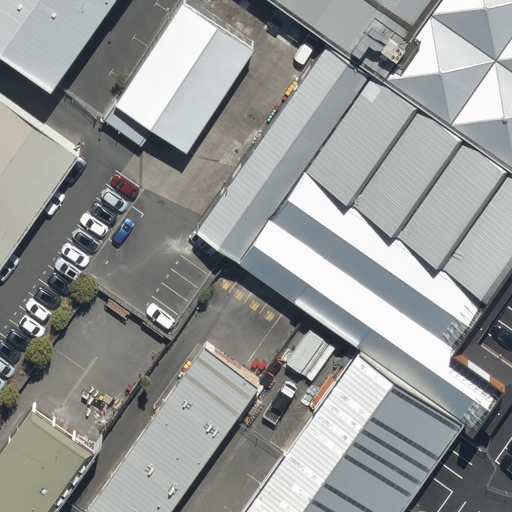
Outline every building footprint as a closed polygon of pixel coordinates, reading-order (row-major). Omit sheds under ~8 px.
[(112,0),(0,0),(0,33),(60,75),(112,0)] [(246,38),(189,0),(177,0),(114,92),(179,136),(246,38)] [(511,0),(285,0),(332,35),(511,158),(511,0)] [(449,341),(511,249),(511,158),(332,35),(200,226),(230,246),(239,252),(297,292),(360,335),(471,411),(496,374),(449,341)] [(0,260),(81,143),(0,87),(0,260)] [(400,511),(471,411),(360,335),(238,511),(400,511)] [(166,511),(261,375),(210,340),(91,511),(166,511)] [(49,511),(103,434),(34,387),(0,436),(0,511),(49,511)]
